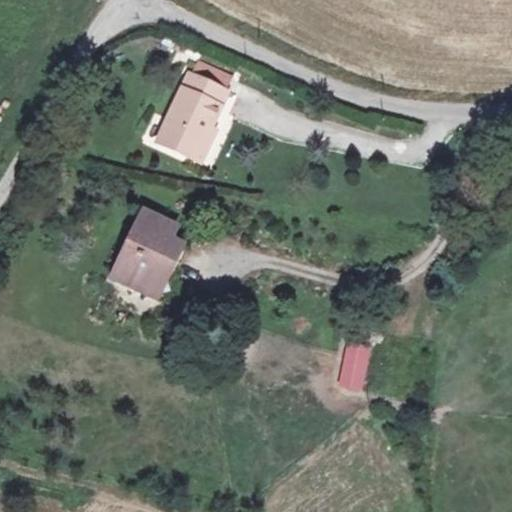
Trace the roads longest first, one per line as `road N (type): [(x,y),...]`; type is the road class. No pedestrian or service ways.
road 1 (unclassified): [(511,111),(443,118),(381,104),(142,0)]
road 2 (unclassified): [(126,0),(0,200)]
